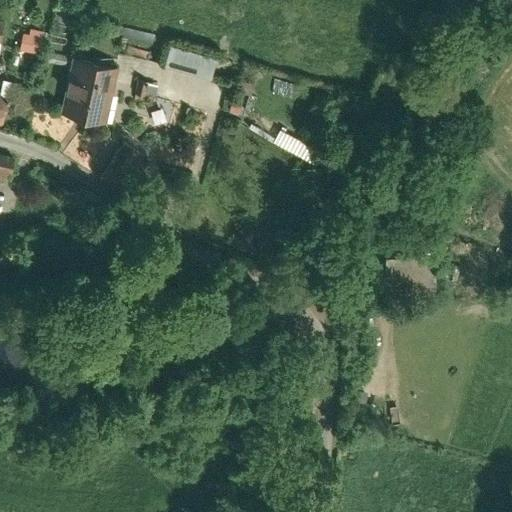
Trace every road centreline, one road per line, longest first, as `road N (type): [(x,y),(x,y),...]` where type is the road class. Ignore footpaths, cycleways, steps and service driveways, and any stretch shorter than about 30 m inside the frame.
road 1 (residential): [(0,126),(42,139),(232,261),(322,400),(328,457),(318,511)]
road 2 (track): [(505,0),(391,209),(274,315)]
